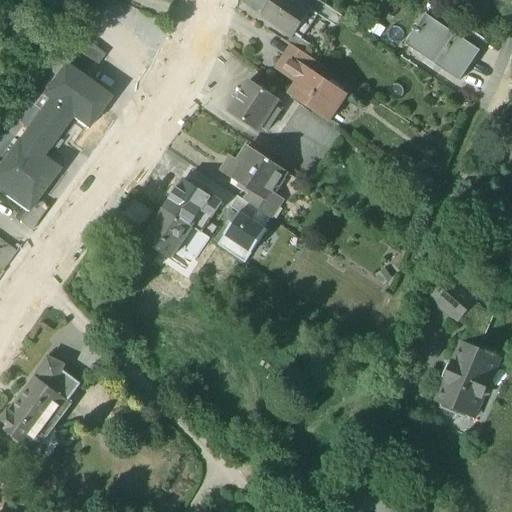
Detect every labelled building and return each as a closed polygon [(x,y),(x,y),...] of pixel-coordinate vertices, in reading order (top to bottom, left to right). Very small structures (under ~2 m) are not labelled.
[(294,0),(275,0),(273,4),(271,3),(262,16),(264,17),(263,18),(293,38),(295,36),(311,11),(294,0)] [(325,6),(316,0),(294,0),(311,11),(318,16),(325,6)] [(340,16),(325,6),(318,16),(333,26),(340,16)] [(311,11),(295,36),(301,40),(318,16),(311,11)] [(455,36),(425,15),(416,29),(414,28),(413,30),(414,32),(405,45),(435,66),(455,36)] [(105,55),(78,35),(69,45),(91,61),(97,66),(105,55)] [(455,36),(435,66),(459,83),(480,52),(455,35),(455,36)] [(91,61),(69,45),(56,61),(62,66),(64,64),(80,76),(91,61)] [(316,63),(293,48),(286,58),(310,74),(316,63)] [(310,74),(286,58),(278,70),(302,86),(294,97),(308,107),(307,108),(330,123),(347,98),(310,74)] [(80,76),(64,64),(62,66),(32,107),(39,111),(18,140),(42,158),(71,119),(87,130),(110,98),(80,76)] [(249,83),(228,114),(258,133),(279,102),(249,83)] [(18,140),(17,140),(0,163),(0,192),(28,213),(37,200),(43,192),(46,186),(47,187),(59,170),(46,160),(46,161),(18,140)] [(286,173),(249,149),(239,163),(232,158),(223,172),(251,191),(267,202),(268,200),(286,173)] [(184,181),(165,211),(191,229),(201,235),(222,204),(211,197),(210,198),(184,181)] [(267,202),(251,191),(244,202),(271,219),(278,207),(268,200),(267,202)] [(244,202),(237,197),(230,208),(239,214),(264,230),(271,219),(244,202)] [(49,209),(37,200),(28,213),(39,221),(49,209)] [(145,240),(144,242),(161,253),(171,260),(191,229),(165,211),(145,240)] [(267,232),(264,230),(239,214),(224,236),(252,255),(267,232)] [(137,234),(128,249),(153,266),(161,253),(144,242),(145,240),(137,234)] [(252,255),(224,236),(218,246),(245,264),(252,255)] [(16,253),(0,240),(0,270),(2,272),(16,253)] [(476,301),(449,279),(431,299),(457,322),(476,301)] [(498,361),(461,345),(437,402),(441,403),(441,409),(451,413),(455,410),(473,418),(482,396),(488,396),(492,386),(489,382),(498,361)] [(66,366),(48,358),(40,375),(42,376),(39,380),(69,402),(82,385),(63,371),(66,366)] [(37,378),(11,413),(9,411),(0,423),(0,425),(1,426),(0,426),(0,427),(34,453),(71,404),(69,402),(39,380),(37,378)]
